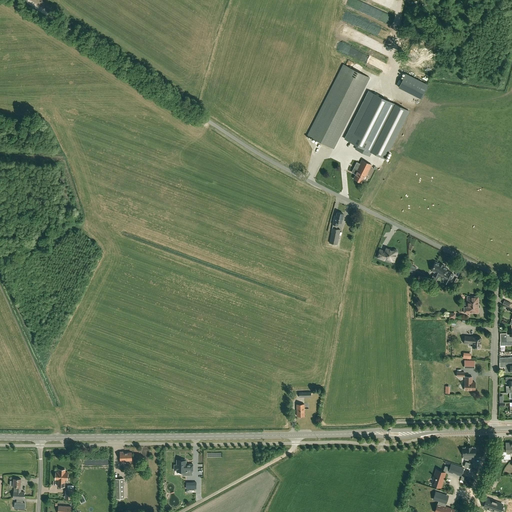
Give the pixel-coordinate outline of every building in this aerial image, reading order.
[(324,103),(307,135),(334,149),(370,78),(343,64),(324,103)] [(405,74),(399,87),(421,98),(428,85),(405,74)] [(387,94),(389,89),(376,82),(372,89),(377,91),(378,90),(387,94)] [(363,101),(360,111),(364,113),(368,103),(363,101)] [(367,150),(385,159),(399,131),(410,111),(391,102),(381,122),(367,150)] [(350,130),(360,134),(362,128),(363,129),(367,120),(357,116),(350,130)] [(356,174),(354,179),(361,183),(365,176),(366,177),(372,165),(362,160),(360,164),(357,169),(354,168),(352,172),(356,174)] [(339,222),(342,223),(344,214),(337,213),(336,216),(335,216),(333,225),(338,226),(339,222)] [(340,230),(332,228),(330,243),(337,244),(340,230)] [(394,261),(397,253),(397,252),(397,251),(397,250),(396,250),(395,250),(394,250),(393,250),(393,251),(386,248),(385,252),(380,250),(377,257),(384,260),(385,258),(394,261)] [(447,268),(443,266),(444,265),(439,263),(439,264),(435,262),(431,270),(435,272),(433,275),(438,277),(444,280),(443,282),(448,284),(453,274),(448,272),(448,273),(446,271),(447,268)] [(478,313),(478,308),(478,296),(467,296),(467,308),(464,308),(464,313),(478,313)] [(511,330),(511,334),(506,335),(506,333),(500,334),(500,341),(505,341),(511,341),(511,330)] [(465,336),(464,343),(473,344),(472,348),(480,348),(481,338),(465,336)] [(511,365),(511,362),(499,362),(499,367),(504,367),(504,369),(510,369),(510,372),(511,372),(511,365)] [(465,382),(464,390),(475,390),(475,382),(472,382),(472,377),(465,376),(465,382)] [(297,404),(297,416),(305,416),(305,404),(297,404)] [(511,443),(509,444),(506,444),(506,447),(502,447),(502,455),(502,459),(510,459),(510,454),(510,452),(511,452),(511,443)] [(475,448),(463,448),(463,455),(466,455),(466,459),(472,459),(472,458),(474,458),(474,455),(475,455),(475,448)] [(124,461),(132,460),(131,452),(124,453),(124,452),(120,452),(120,462),(124,462),(124,461)] [(177,471),(182,472),(182,475),(193,475),(193,471),(193,464),(186,464),(186,460),(185,460),(185,459),(181,459),(181,460),(177,460),(177,465),(174,465),(174,470),(177,470),(177,471)] [(451,464),(450,467),(449,471),(452,473),(453,471),(458,473),(458,474),(461,475),(463,468),(451,464)] [(65,469),(61,469),(61,472),(56,472),(55,479),(59,479),(59,481),(58,481),(58,486),(64,487),(65,481),(64,481),(64,480),(67,480),(68,472),(65,472),(65,469)] [(445,472),(436,469),(431,484),(440,487),(445,472)] [(22,485),(21,485),(21,479),(14,478),(13,486),(14,486),(14,491),(13,499),(24,499),(25,492),(21,491),(22,485)] [(124,498),(123,478),(115,479),(116,499),(124,498)] [(439,511),(453,511),(454,510),(443,506),(444,503),(446,503),(449,496),(436,492),(433,499),(438,501),(436,508),(440,509),(440,511),(439,510),(439,511)] [(483,507),(495,511),(497,511),(499,511),(501,510),(503,504),(487,498),(483,507)]
